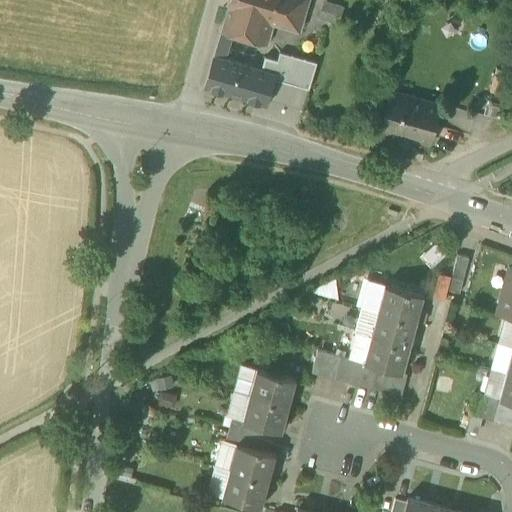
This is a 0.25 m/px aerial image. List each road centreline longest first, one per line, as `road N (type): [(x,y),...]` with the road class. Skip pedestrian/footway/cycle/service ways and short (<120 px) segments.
road 1 (unclassified): [(94,511),(134,207),(173,134)]
road 2 (secondary): [(173,134),(426,193)]
road 3 (residential): [(348,422),(484,461),(511,488)]
road 4 (secondary): [(0,96),(173,134)]
road 5 (residential): [(173,134),(214,0)]
road 6 (unknown): [(410,440),(448,313)]
